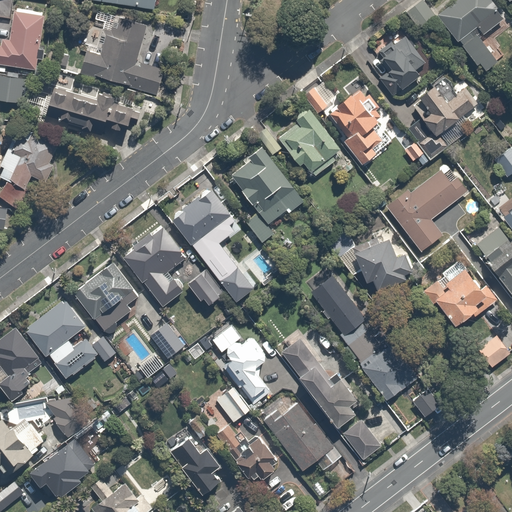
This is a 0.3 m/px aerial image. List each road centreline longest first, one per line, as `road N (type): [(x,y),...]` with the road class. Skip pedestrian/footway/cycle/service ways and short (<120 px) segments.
road 1 (residential): [(209,104),(186,135),(0,278)]
road 2 (residential): [(355,511),(511,391)]
road 3 (residential): [(358,0),(209,104)]
